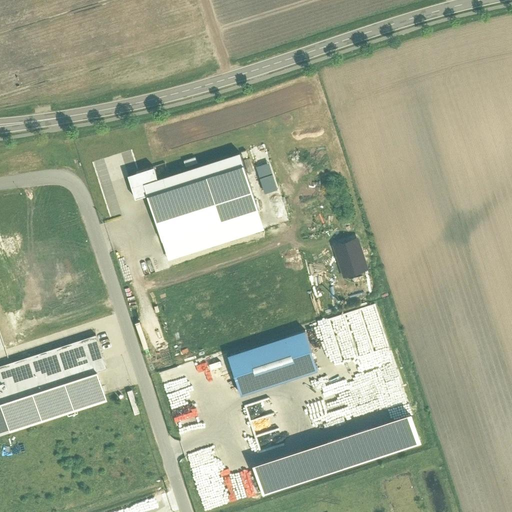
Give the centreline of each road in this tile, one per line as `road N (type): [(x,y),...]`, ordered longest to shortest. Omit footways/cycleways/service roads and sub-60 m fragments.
road 1 (secondary): [(483,0),(191,90),(0,123)]
road 2 (residential): [(187,511),(79,184),(57,174),(0,183)]
road 3 (unknown): [(0,346),(122,314)]
